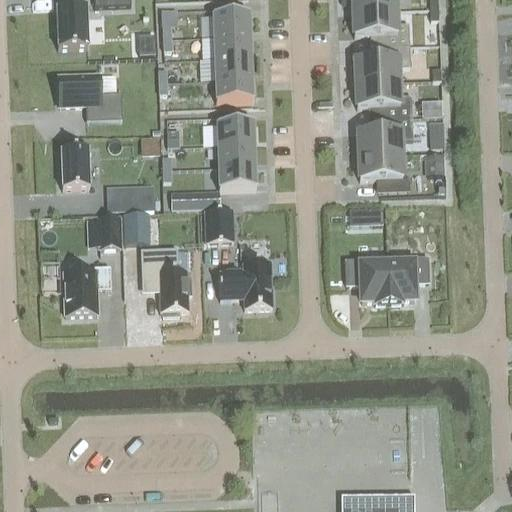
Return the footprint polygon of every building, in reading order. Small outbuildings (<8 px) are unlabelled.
[(129,0),(92,0),(93,12),(130,11),(129,0)] [(350,0),(351,17),(394,15),(393,0),(350,0)] [(429,14),(437,14),(437,1),(429,2),(429,14)] [(85,12),(55,14),(56,55),(86,54),(85,12)] [(438,26),(437,14),(429,14),(430,26),(438,26)] [(383,40),(383,51),(408,51),(407,29),(395,29),(394,15),(351,17),(352,41),(383,40)] [(248,19),(212,20),(212,42),(249,41),(248,19)] [(161,32),(162,44),(170,44),(169,32),(161,32)] [(249,41),(212,42),(213,64),(250,63),(249,41)] [(170,44),(162,44),(162,57),(170,56),(170,44)] [(354,89),(397,87),(396,73),(409,72),(408,51),(383,51),(384,63),(353,64),(354,89)] [(250,63),(213,64),(214,86),(250,85),(250,63)] [(432,86),(440,86),(439,74),(431,74),(432,86)] [(157,76),(157,88),(166,87),(165,75),(157,76)] [(99,81),(58,83),(59,112),(86,111),(86,127),(122,125),(121,98),(100,99),(99,81)] [(250,85),(214,86),(215,108),(251,107),(250,85)] [(166,87),(157,88),(158,100),(166,99),(166,87)] [(397,87),(354,89),(355,113),(386,112),(386,123),(411,123),(410,102),(398,102),(397,87)] [(356,136),(357,161),(399,159),(399,146),(411,145),(411,123),(386,123),(387,135),(356,136)] [(252,128),(216,129),(216,152),(253,151),(252,128)] [(178,135),(165,136),(166,153),(179,152),(178,135)] [(253,151),(216,152),(217,173),(253,172),(253,151)] [(60,156),(61,195),(88,194),(87,155),(60,156)] [(442,157),(423,158),(424,178),(443,177),(442,157)] [(399,159),(357,161),(358,186),(400,184),(399,159)] [(169,162),(161,163),(162,175),(170,175),(169,162)] [(253,172),(217,173),(218,196),(254,195),(253,172)] [(170,175),(162,175),(162,187),(170,187),(170,175)] [(129,193),(130,216),(152,215),(151,192),(129,193)] [(198,216),(199,248),(227,247),(226,215),(198,216)] [(149,250),(148,219),(122,220),(123,251),(149,250)] [(119,224),(97,225),(98,254),(120,253),(119,224)] [(180,254),(144,256),(145,292),(164,291),(165,318),(166,318),(166,322),(182,321),(182,317),(191,317),(191,301),(195,301),(194,282),(190,282),(190,277),(181,277),(180,254)] [(385,265),(387,309),(400,309),(400,306),(413,305),(413,288),(427,288),(426,263),(412,263),(412,264),(385,265)] [(374,310),(387,309),(385,265),(344,266),(345,291),(360,290),(360,307),(374,307),(374,310)] [(235,277),(211,278),(212,306),(236,305),(237,316),(266,315),(264,268),(235,269),(235,277)] [(63,278),(64,322),(96,321),(95,295),(109,294),(109,273),(93,273),(93,277),(63,278)] [(413,511),(413,501),(339,502),(339,511),(413,511)]
